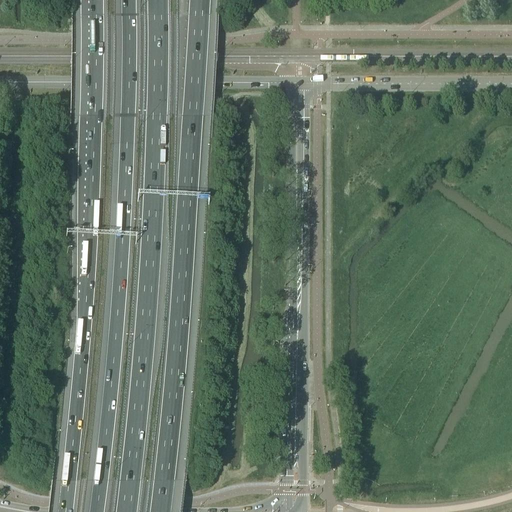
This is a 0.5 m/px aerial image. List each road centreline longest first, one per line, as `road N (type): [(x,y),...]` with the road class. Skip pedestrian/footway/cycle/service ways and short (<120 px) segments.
road 1 (motorway): [(159,511),(199,0)]
road 2 (motorway): [(128,0),(120,265),(96,511)]
road 3 (motorway): [(125,511),(149,261),(156,0)]
road 4 (motorway): [(95,0),(85,301),(64,511)]
road 5 (secondary): [(295,82),(295,511)]
road 6 (secondary): [(295,82),(0,82)]
road 7 (secondary): [(295,82),(511,84)]
